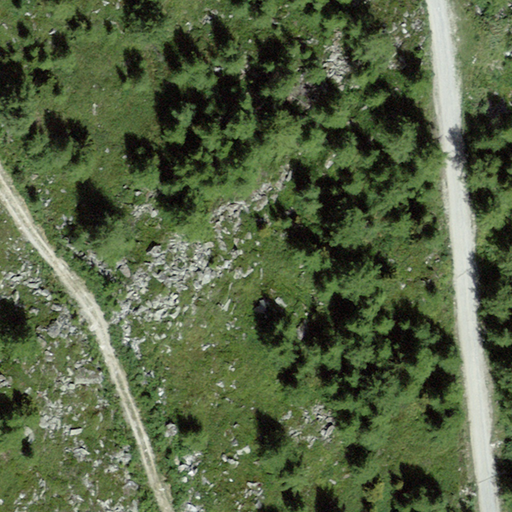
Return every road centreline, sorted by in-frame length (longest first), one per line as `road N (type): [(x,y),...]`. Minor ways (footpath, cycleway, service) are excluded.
road 1 (track): [(490,511),(435,0)]
road 2 (track): [(169,511),(100,328),(0,184)]
